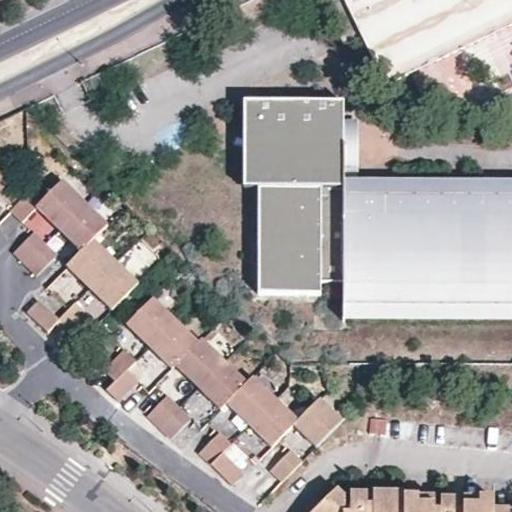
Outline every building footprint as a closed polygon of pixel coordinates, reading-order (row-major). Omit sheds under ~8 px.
[(511,0),(345,0),(387,85),(511,24),(511,0)] [(244,97),(244,134),(258,134),(258,161),(258,185),(258,297),(321,297),(321,284),(343,285),(343,318),(511,318),(511,177),(343,178),(344,98),(244,97)] [(258,185),(258,134),(244,134),(244,161),(244,185),(258,185)] [(0,193),(11,182),(0,170),(0,193)] [(43,201),(37,208),(60,230),(86,203),(64,180),(43,201)] [(32,191),(11,213),(23,224),(37,208),(43,201),(32,191)] [(60,230),(82,252),(95,239),(108,224),(86,203),(60,230)] [(46,245),(34,234),(15,254),(27,265),(46,245)] [(82,252),(68,266),(91,288),(117,261),(95,239),(82,252)] [(57,257),(46,245),(27,265),(38,276),(57,257)] [(140,283),(117,261),(91,288),(114,310),(140,283)] [(61,269),(49,288),(62,297),(74,277),(61,269)] [(151,345),(177,318),(155,297),(129,324),(151,345)] [(61,320),(60,318),(40,299),(29,311),(51,331),(59,323),(61,320)] [(71,334),(90,315),(76,303),(71,307),(60,318),(61,320),(59,323),(71,334)] [(174,367),(177,363),(199,340),(177,318),(151,345),(174,367)] [(199,385),(226,358),(203,336),(199,340),(177,363),(199,385)] [(137,361),(124,349),(107,368),(116,378),(129,370),(137,361)] [(222,408),(229,401),(248,379),(226,358),(199,385),(222,408)] [(119,399),(138,380),(129,370),(116,378),(107,388),(119,399)] [(252,423),(279,395),(255,373),(248,379),(229,401),(252,423)] [(160,425),(179,406),(167,394),(166,394),(148,414),(150,416),(160,425)] [(319,443),(345,416),(322,394),(301,416),(296,421),(319,443)] [(274,444),(280,438),(296,421),(301,416),(279,395),(252,423),(274,444)] [(171,436),(190,418),(191,417),(179,406),(160,425),(170,435),(171,436)] [(377,415),(370,415),(369,434),(376,435),(377,415)] [(223,451),(232,442),(220,430),(201,451),(202,452),(212,463),(223,451)] [(271,469),(282,480),(302,460),(291,448),(271,469)] [(243,470),(223,451),(212,463),(229,479),(231,481),(243,470)] [(338,487),(313,511),(490,511),(490,499),(459,499),(459,509),(459,511),(452,511),(452,509),(453,496),(435,496),(435,509),(435,511),(427,511),(428,509),(428,499),(406,500),(406,488),(376,488),(375,504),(374,511),(368,511),(368,504),(369,490),(353,490),(352,504),(346,503),(346,492),(338,487)]
